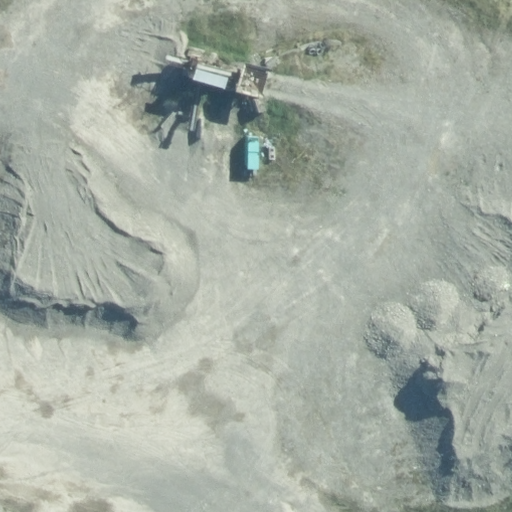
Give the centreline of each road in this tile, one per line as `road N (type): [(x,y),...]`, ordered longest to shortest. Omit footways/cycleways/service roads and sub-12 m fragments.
road 1 (track): [(511,53),(396,20),(222,6),(63,14)]
road 2 (track): [(0,134),(71,0)]
